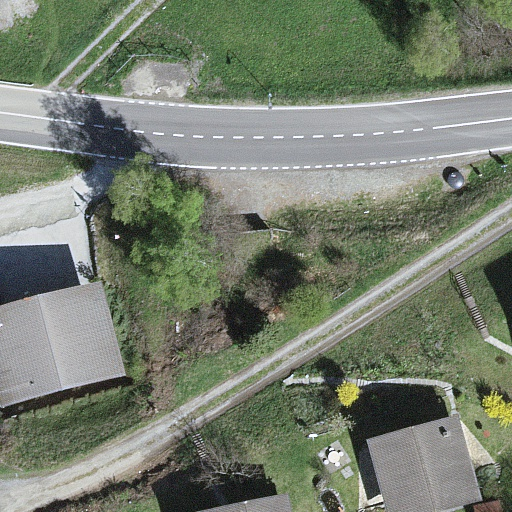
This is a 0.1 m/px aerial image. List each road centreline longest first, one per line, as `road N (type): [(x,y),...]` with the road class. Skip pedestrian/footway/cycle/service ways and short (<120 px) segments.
road 1 (track): [(0,509),(47,503),(109,478),(511,213)]
road 2 (tertiary): [(154,132),(280,138),(511,116)]
road 3 (residential): [(0,213),(93,184),(154,132)]
road 4 (track): [(156,0),(31,117)]
road 5 (tertiary): [(0,113),(154,132)]
